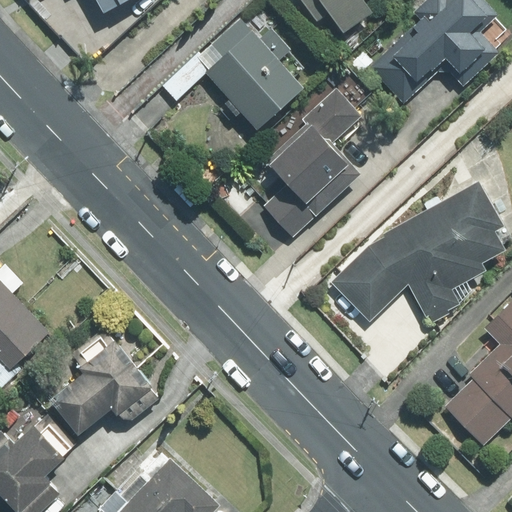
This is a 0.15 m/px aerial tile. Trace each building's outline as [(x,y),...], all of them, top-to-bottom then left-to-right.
[(89,0),(96,12),(119,0),(89,0)] [(299,0),(310,16),(315,23),(325,16),(340,38),(370,18),(357,0),(299,0)] [(481,18),(467,0),(422,0),(409,11),(416,20),(364,60),(374,73),(398,104),(423,85),(419,80),(441,63),(450,75),(478,53),(462,33),(481,18)] [(298,92),(273,62),(285,52),(266,30),(254,41),(234,18),(188,58),(252,131),(298,92)] [(313,216),(301,202),(345,167),(330,148),(360,123),(332,88),(299,115),(309,127),(261,166),(283,194),(263,210),(285,238),(313,216)] [(366,320),(400,286),(430,324),(465,294),(461,284),(481,275),(478,264),(496,255),(488,237),(496,229),(469,186),(362,247),(327,282),(366,320)] [(57,325),(17,288),(28,276),(8,258),(0,266),(0,346),(21,365),(57,325)] [(511,294),(477,327),(501,353),(442,407),(475,442),(480,447),(509,421),(511,424),(511,294)] [(88,372),(56,401),(83,431),(110,406),(123,420),(168,379),(122,328),(114,319),(73,356),(88,372)] [(57,467),(75,451),(83,444),(57,415),(49,422),(48,420),(39,411),(0,445),(0,497),(3,501),(14,492),(32,511),(42,511),(73,485),(57,467)] [(212,511),(231,492),(167,434),(95,511),(212,511)]
